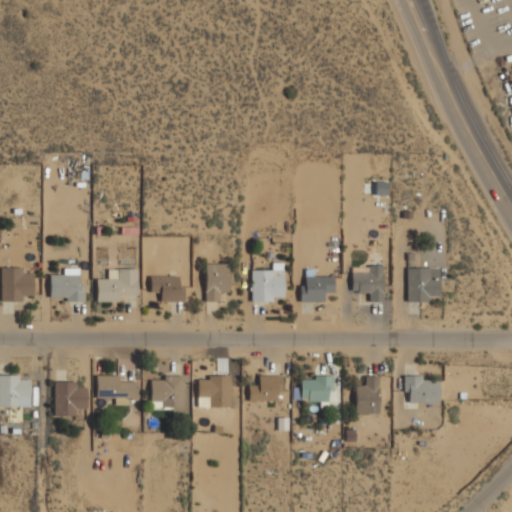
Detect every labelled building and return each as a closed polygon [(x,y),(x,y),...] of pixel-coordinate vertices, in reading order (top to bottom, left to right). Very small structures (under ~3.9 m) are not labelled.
[(228,292),(227,264),(204,264),(204,302),(218,302),(217,293),(228,292)] [(382,266),(367,265),(367,273),(350,273),(350,293),(366,293),(366,302),(381,302),(382,266)] [(32,296),(32,275),(21,274),(21,268),(0,267),(0,301),(21,302),(21,296),(32,296)] [(438,267),(405,268),(406,302),(427,302),(427,297),(438,296),(438,267)] [(48,275),(48,298),(65,298),(65,302),(83,302),(83,286),(78,286),(78,268),(62,268),(63,275),(48,275)] [(95,302),(117,302),(117,296),(136,296),(136,269),(106,270),(107,279),(95,279),(95,302)] [(283,270),(250,270),(250,302),(273,302),(273,298),(283,298),(283,270)] [(333,293),(333,277),(314,276),(314,270),(304,270),(304,286),(299,286),(298,302),(323,302),(323,293),(333,293)] [(159,302),(182,301),(182,285),(178,285),(177,276),(148,277),(149,292),(158,292),(159,302)] [(0,406),(18,407),(18,398),(29,398),(29,380),(18,380),(18,376),(0,375),(0,406)] [(136,398),(136,382),(117,382),(117,376),(94,376),(95,398),(113,398),(113,406),(126,405),(126,398),(136,398)] [(149,402),(161,401),(161,408),(181,408),(181,376),(162,376),(162,380),(149,380),(149,402)] [(229,407),(228,376),(206,376),(206,380),(196,380),(196,408),(229,407)] [(257,376),(257,386),(247,386),(247,401),(276,401),(276,392),(281,392),(280,376),(257,376)] [(333,376),(312,376),(312,380),(299,380),(300,402),(333,401),(333,376)] [(354,386),(353,414),(377,414),(378,376),(364,376),(363,386),(354,386)] [(438,381),(421,380),(421,376),(402,376),(402,392),(407,392),(407,403),(437,403),(438,381)] [(74,382),(52,382),(53,416),(74,416),(74,410),(86,410),(85,387),(74,388),(74,382)]
